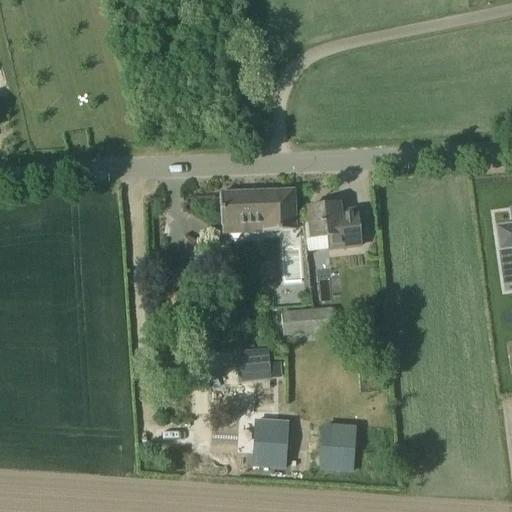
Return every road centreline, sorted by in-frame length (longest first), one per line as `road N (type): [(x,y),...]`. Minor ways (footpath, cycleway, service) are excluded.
road 1 (residential): [(262,170),(286,74),(324,57),(511,19)]
road 2 (tertiary): [(0,188),(262,170)]
road 3 (tertiary): [(262,170),(511,153)]
